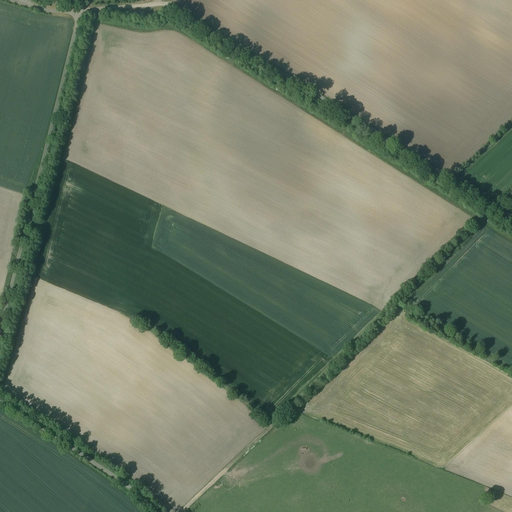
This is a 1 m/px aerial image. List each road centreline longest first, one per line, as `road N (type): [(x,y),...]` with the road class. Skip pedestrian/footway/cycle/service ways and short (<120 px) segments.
road 1 (track): [(169,0),(511,231)]
road 2 (unclassified): [(0,307),(75,21)]
road 3 (unclassified): [(147,511),(119,485),(0,409)]
